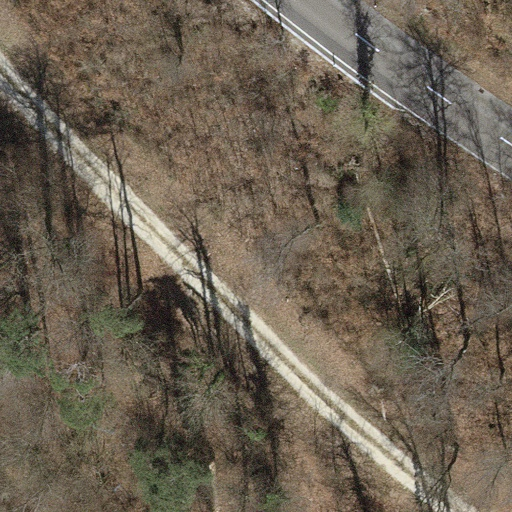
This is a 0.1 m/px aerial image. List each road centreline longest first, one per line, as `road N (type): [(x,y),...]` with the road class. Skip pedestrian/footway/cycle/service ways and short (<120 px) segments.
road 1 (track): [(0,68),(216,296),(459,511)]
road 2 (tertiary): [(313,0),(511,146)]
